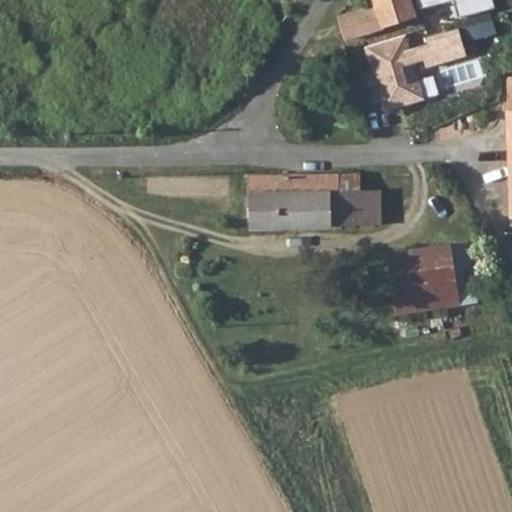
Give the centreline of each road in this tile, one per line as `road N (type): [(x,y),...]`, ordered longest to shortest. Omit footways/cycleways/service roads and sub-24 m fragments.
road 1 (track): [(131,212),(301,511)]
road 2 (residential): [(45,161),(169,232),(267,254)]
road 3 (residential): [(227,152),(462,155)]
road 4 (unclassified): [(227,152),(335,0)]
road 5 (unclassified): [(45,161),(227,152)]
